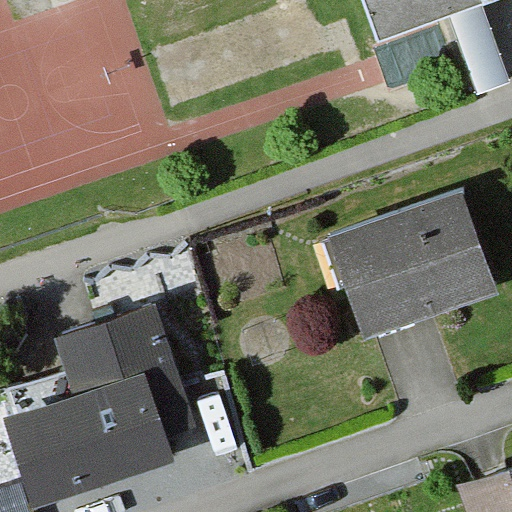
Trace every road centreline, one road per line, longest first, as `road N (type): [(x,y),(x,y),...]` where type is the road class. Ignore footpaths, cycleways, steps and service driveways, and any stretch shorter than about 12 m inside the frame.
road 1 (residential): [(189,511),(511,397)]
road 2 (residential): [(218,209),(0,284)]
